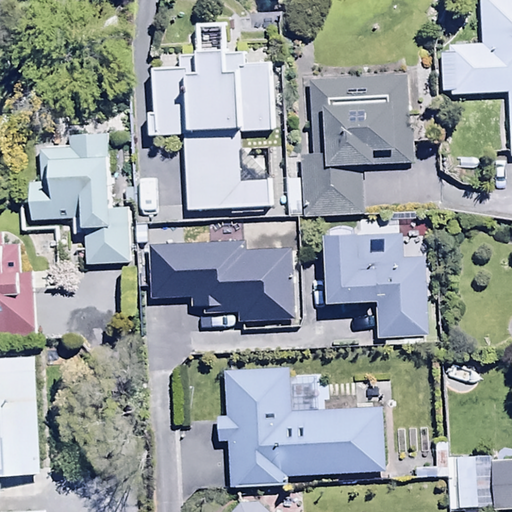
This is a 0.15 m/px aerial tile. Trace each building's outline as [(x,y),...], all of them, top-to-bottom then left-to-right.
[(511,0),(479,0),(481,48),(448,49),(448,57),(442,57),(444,99),(510,97),(511,162),(511,0)] [(149,139),(185,138),(188,215),(270,213),(269,179),(242,180),(241,137),(272,136),(270,67),(246,68),(245,56),(227,56),(226,29),(198,30),(199,60),(182,60),(182,73),(154,74),(155,116),(148,116),(149,139)] [(408,79),(309,85),(313,159),(301,160),(305,224),(364,220),(361,169),(413,166),(408,79)] [(111,211),(109,139),(70,138),(70,151),(41,152),(42,184),(29,185),(31,226),(74,225),(75,239),(86,239),(87,269),(131,267),(129,210),(111,211)] [(333,241),(325,242),(327,310),(378,309),(379,344),(386,343),(387,349),(430,348),(427,262),(404,262),(403,233),(333,235),(333,241)] [(0,336),(35,336),(34,294),(47,293),(47,275),(24,276),(24,251),(0,250),(0,336)] [(35,363),(0,364),(0,480),(39,479),(35,363)] [(320,382),(291,383),(290,373),(225,376),(227,420),(217,420),(219,446),(229,446),(231,492),(288,489),(287,480),(386,476),(383,412),(321,415),(320,382)] [(390,384),(354,385),(354,407),(390,406),(390,384)] [(511,511),(511,463),(491,464),(491,511),(511,511)] [(470,511),(470,480),(447,480),(447,511),(470,511)]
